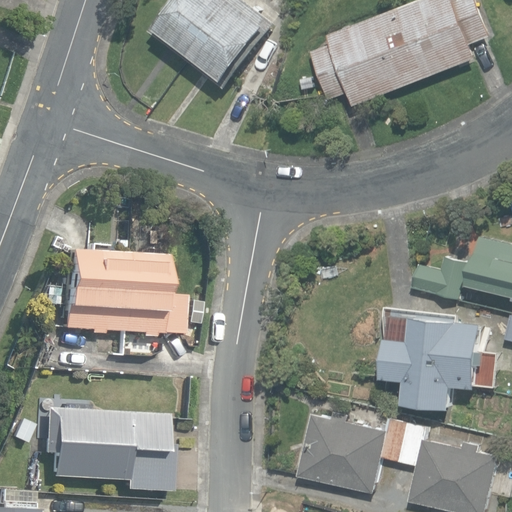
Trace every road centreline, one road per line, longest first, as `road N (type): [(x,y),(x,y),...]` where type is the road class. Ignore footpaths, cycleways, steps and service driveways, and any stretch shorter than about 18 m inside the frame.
road 1 (residential): [(227,511),(233,366),(258,186)]
road 2 (residential): [(258,186),(321,189),(423,173),(511,129)]
road 3 (residential): [(46,120),(258,186)]
road 4 (residential): [(0,239),(46,120)]
road 5 (residential): [(46,120),(85,0)]
